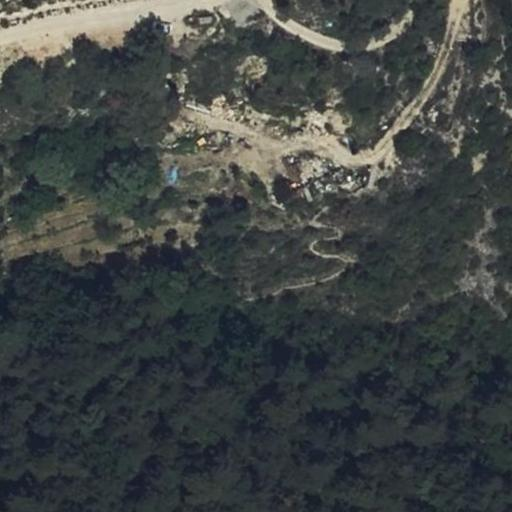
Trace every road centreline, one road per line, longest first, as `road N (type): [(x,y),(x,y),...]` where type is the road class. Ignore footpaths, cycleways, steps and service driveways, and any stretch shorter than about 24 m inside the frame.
road 1 (track): [(461,0),(449,52),(428,90),(408,125),(371,158),(352,162),(216,126)]
road 2 (track): [(0,47),(199,0)]
road 3 (track): [(256,0),(300,29),(344,44),(393,37),(424,0)]
